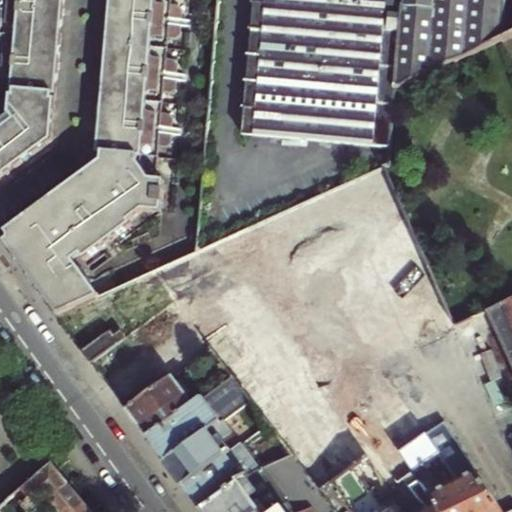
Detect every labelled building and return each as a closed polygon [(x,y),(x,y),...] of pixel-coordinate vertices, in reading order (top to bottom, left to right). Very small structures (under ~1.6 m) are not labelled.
[(0,181),(40,151),(53,141),(56,107),(60,57),(64,13),(65,0),(0,0),(0,24),(2,24),(0,46),(0,45),(0,90),(11,92),(7,119),(0,124),(0,181)] [(110,0),(106,58),(100,113),(99,128),(95,167),(78,180),(70,186),(30,216),(26,219),(8,233),(5,235),(5,244),(11,252),(15,252),(20,264),(60,317),(100,299),(76,267),(132,226),(125,216),(146,201),(154,203),(158,173),(150,172),(143,157),(158,0),(110,0)] [(255,0),(243,137),(346,146),(390,150),(395,91),(403,0),(255,0)] [(511,0),(403,0),(395,91),(511,36),(511,0)] [(321,389),(330,385),(348,376),(363,398),(378,420),(396,446),(402,454),(427,436),(376,362),(455,327),(391,185),(384,169),(358,181),(202,252),(154,274),(175,303),(211,351),(233,379),(251,402),(270,426),(294,457),(322,493),(335,484),(355,469),(369,460),(353,436),(338,415),(321,389)] [(511,302),(487,314),(492,325),(511,366),(511,302)] [(135,331),(172,379),(211,351),(175,303),(135,331)] [(492,325),(487,314),(459,327),(464,338),(492,325)] [(111,330),(84,350),(94,363),(127,338),(121,330),(115,335),(111,330)] [(347,409),(363,398),(348,376),(330,385),(340,399),(347,409)] [(146,434),(150,439),(193,408),(184,396),(188,392),(180,381),(175,384),(172,379),(129,411),(133,417),(146,434)] [(193,408),(150,439),(160,454),(167,463),(225,421),(251,402),(233,379),(193,408)] [(353,418),(361,430),(378,420),(363,398),(347,409),(353,418)] [(380,457),(396,446),(378,420),(361,430),(371,445),(380,457)] [(225,421),(167,463),(177,477),(185,488),(243,446),(225,421)] [(418,478),(441,511),(501,511),(445,424),(427,436),(402,454),(414,473),(418,478)] [(246,444),(243,446),(262,472),(264,471),(266,470),(246,444)] [(262,472),(243,446),(185,488),(194,500),(203,511),(240,485),(238,483),(262,472)] [(402,454),(396,446),(380,457),(388,469),(398,484),(414,473),(402,454)] [(96,511),(49,457),(0,498),(0,511),(24,511),(45,494),(59,511),(96,511)] [(315,511),(336,511),(322,493),(294,457),(266,470),(264,471),(294,511),(310,511),(314,510),(315,511)] [(355,469),(335,484),(356,511),(383,511),(380,508),(383,507),(355,469)] [(294,511),(264,471),(262,472),(238,483),(240,485),(203,511),(294,511)] [(393,488),(390,490),(396,498),(405,511),(413,511),(401,489),(411,482),(418,478),(414,473),(398,484),(393,488)] [(441,511),(418,478),(411,482),(414,486),(411,489),(418,499),(429,510),(424,511),(441,511)] [(405,511),(396,498),(383,507),(380,508),(383,511),(405,511)]
